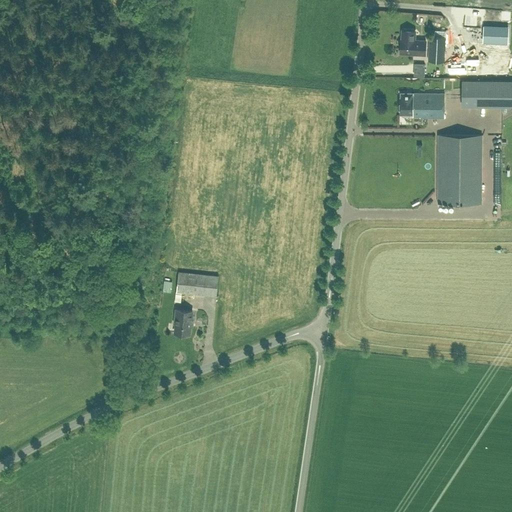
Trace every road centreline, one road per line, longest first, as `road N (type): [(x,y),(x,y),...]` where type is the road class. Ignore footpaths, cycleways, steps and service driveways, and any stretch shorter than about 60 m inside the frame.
road 1 (unclassified): [(0,467),(85,418),(295,332),(322,329)]
road 2 (unclassified): [(322,329),(364,0)]
road 3 (unclassified): [(296,511),(322,329)]
